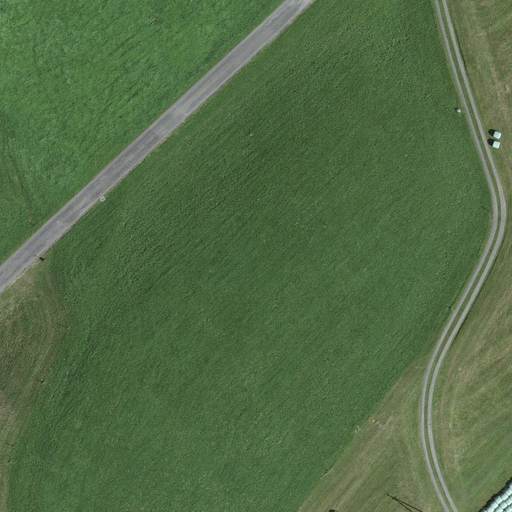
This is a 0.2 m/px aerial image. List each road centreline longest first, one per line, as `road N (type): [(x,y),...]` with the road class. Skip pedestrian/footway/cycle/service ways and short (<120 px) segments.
road 1 (track): [(431,0),(487,205),(483,252),(415,376),(416,436),(450,511)]
road 2 (unclassified): [(0,269),(288,0)]
